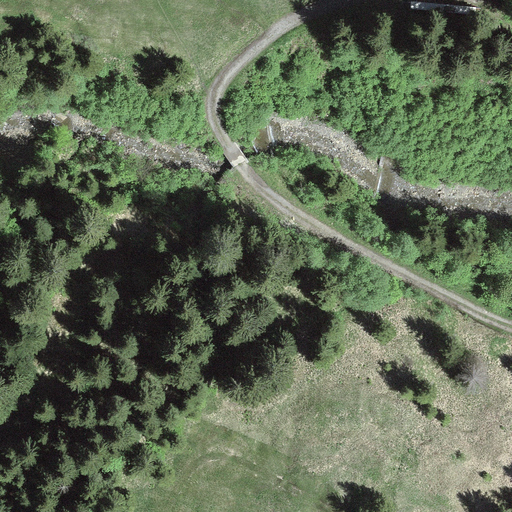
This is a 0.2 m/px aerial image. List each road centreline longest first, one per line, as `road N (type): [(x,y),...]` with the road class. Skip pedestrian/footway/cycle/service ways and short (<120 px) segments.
road 1 (track): [(511,328),(381,270),(252,186),(238,168)]
road 2 (track): [(348,0),(260,42),(226,75),(216,109),(238,168)]
